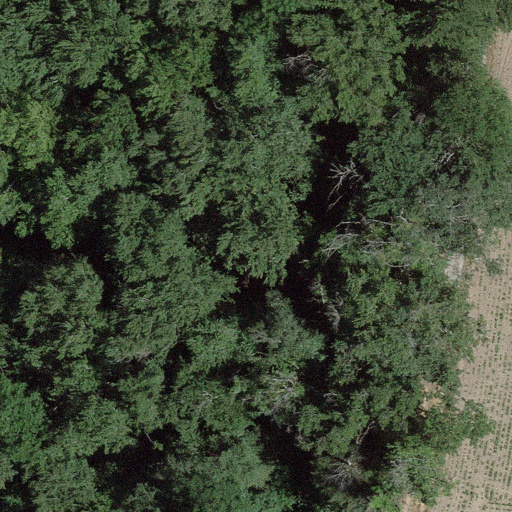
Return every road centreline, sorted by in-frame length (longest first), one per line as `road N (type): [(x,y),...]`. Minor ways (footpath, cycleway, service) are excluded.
road 1 (track): [(497,0),(500,25),(442,357),(406,511)]
road 2 (track): [(170,0),(149,60),(104,137),(0,281)]
